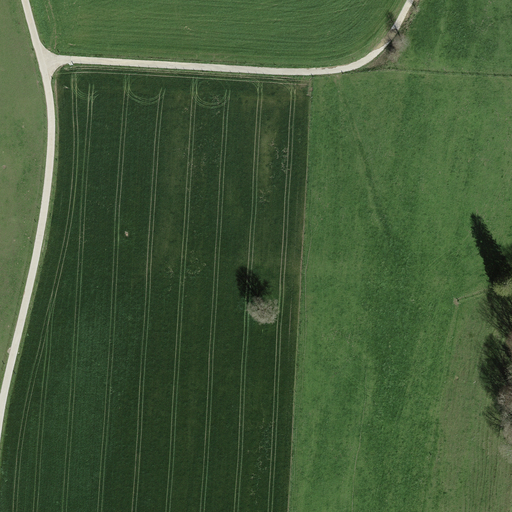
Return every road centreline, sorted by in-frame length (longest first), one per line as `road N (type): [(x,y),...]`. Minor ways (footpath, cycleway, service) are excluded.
road 1 (track): [(0,421),(50,150),(47,84),(23,0)]
road 2 (track): [(411,0),(376,51),(330,70),(41,59)]
